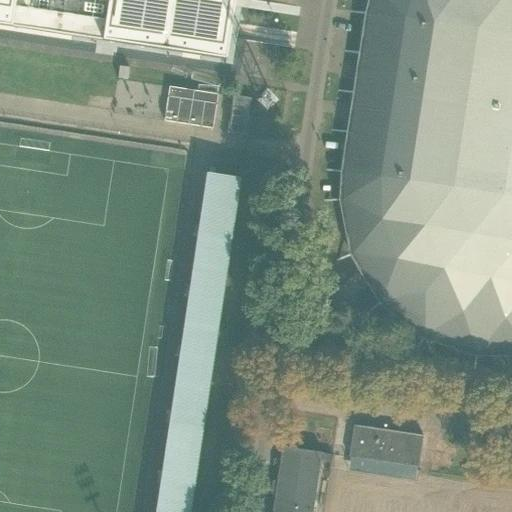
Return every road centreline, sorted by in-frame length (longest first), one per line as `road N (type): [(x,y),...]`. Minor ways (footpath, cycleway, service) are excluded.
road 1 (unclassified): [(249,511),(326,0)]
road 2 (track): [(511,396),(270,357)]
